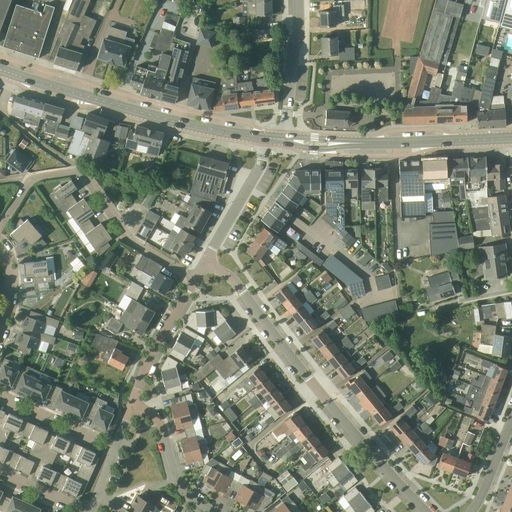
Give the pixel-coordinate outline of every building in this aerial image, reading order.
[(0,0),(0,31),(0,30),(11,0),(0,0)] [(59,48),(54,63),(77,70),(85,46),(80,44),(84,37),(88,39),(97,21),(84,15),(91,0),(74,0),(58,38),(62,40),(59,48)] [(447,0),(436,0),(420,57),(419,58),(439,63),(446,65),(460,18),(464,5),(447,0)] [(487,0),(482,18),(500,23),(506,0),(487,0)] [(511,0),(506,0),(499,28),(511,31),(511,0)] [(272,11),(272,2),(257,2),(248,2),(248,15),(257,15),(257,16),(272,15),(272,11)] [(17,4),(3,47),(39,58),(55,7),(46,4),(43,13),(17,4)] [(344,13),(344,5),(333,6),(333,11),(321,12),(321,27),(336,26),(335,17),(344,16),(344,13)] [(122,45),(126,32),(110,27),(106,40),(104,39),(98,57),(108,60),(107,62),(114,64),(115,62),(124,65),(127,57),(129,57),(132,48),(122,45)] [(173,38),(175,32),(161,28),(155,49),(163,51),(158,67),(149,64),(148,69),(137,66),(134,74),(133,73),(130,86),(142,89),(141,94),(160,100),(171,56),(167,54),(170,45),(173,38)] [(197,44),(212,48),(216,32),(201,28),(197,44)] [(192,44),(173,38),(170,45),(167,54),(171,56),(160,100),(176,104),(180,86),(192,44)] [(337,48),(337,38),(336,38),(322,38),(323,55),(338,54),(341,53),(342,61),(355,60),(354,48),(337,48)] [(489,47),(478,44),(476,53),(487,56),(489,47)] [(415,74),(419,58),(420,57),(410,57),(410,74),(415,74)] [(403,124),(414,124),(425,124),(424,101),(414,102),(415,98),(420,99),(427,72),(436,75),(439,63),(419,58),(415,74),(402,116),(403,124)] [(478,128),(487,128),(486,106),(490,106),(490,105),(495,81),(498,71),(488,69),(483,92),(478,108),(477,112),(478,128)] [(187,105),(195,106),(194,108),(201,109),(202,108),(209,110),(210,108),(214,109),(222,77),(195,71),(187,105)] [(435,104),(436,123),(455,123),(454,105),(459,105),(464,87),(463,87),(467,73),(458,71),(450,104),(437,104),(435,104)] [(214,109),(214,111),(224,110),(239,108),(237,93),(236,83),(236,75),(227,76),(222,77),(214,109)] [(251,81),(236,83),(237,93),(239,108),(247,107),(255,106),(254,92),(253,87),(251,87),(251,81)] [(454,105),(455,123),(467,123),(466,105),(470,105),(478,108),(483,92),(464,87),(459,105),(454,105)] [(424,101),(425,124),(436,123),(435,104),(437,104),(442,89),(435,88),(431,101),(424,101)] [(274,89),(254,92),(255,106),(275,104),(274,89)] [(26,112),(30,99),(17,95),(11,114),(24,118),(26,112)] [(30,99),(26,112),(24,118),(32,121),(31,125),(38,127),(41,119),(42,116),(45,103),(30,99)] [(42,116),(41,119),(48,121),(45,132),(67,139),(71,127),(59,124),(64,109),(45,103),(42,116)] [(486,106),(487,128),(506,127),(505,104),(490,105),(490,106),(486,106)] [(350,112),(327,111),(326,111),(325,124),(325,125),(349,126),(350,125),(353,122),(354,117),(353,116),(351,113),(350,112)] [(106,129),(109,120),(88,113),(82,131),(86,132),(85,134),(92,137),(91,139),(84,158),(100,164),(109,140),(102,138),(105,129),(106,129)] [(116,124),(114,136),(126,138),(128,126),(116,124)] [(158,156),(164,134),(152,130),(137,126),(130,149),(137,150),(139,142),(148,144),(146,153),(158,156)] [(84,137),(77,155),(84,158),(91,139),(84,137)] [(28,143),(23,139),(19,145),(24,149),(28,143)] [(123,148),(126,141),(119,139),(117,145),(123,148)] [(16,151),(8,161),(22,172),(30,161),(16,151)] [(192,195),(211,201),(215,202),(217,195),(222,196),(225,186),(229,172),(226,171),(228,164),(220,161),(221,159),(208,156),(208,158),(201,156),(190,194),(192,195)] [(486,175),(486,165),(486,157),(467,158),(469,176),(469,182),(486,181),(486,179),(486,175)] [(447,177),(450,177),(465,176),(464,158),(447,159),(447,177)] [(450,188),(450,177),(447,177),(447,159),(423,160),(425,190),(450,188)] [(425,217),(425,190),(423,160),(399,161),(401,218),(411,217),(411,221),(418,221),(418,217),(425,217)] [(486,165),(486,175),(486,179),(494,179),(494,190),(504,190),(504,178),(503,163),(495,164),(486,165)] [(160,168),(152,164),(148,172),(156,176),(160,168)] [(374,169),(375,187),(381,187),(381,194),(379,194),(380,201),(389,201),(387,169),(384,169),(384,168),(374,169)] [(310,170),(304,170),(295,170),(287,181),(287,182),(305,195),(306,195),(305,195),(307,193),(310,192),(310,193),(311,193),(311,192),(320,192),(320,193),(321,193),(320,169),(320,170),(310,170)] [(343,170),(344,187),(350,187),(350,198),(358,198),(357,169),(343,170)] [(369,187),(375,187),(374,169),(365,169),(365,170),(361,170),(362,202),(371,202),(371,194),(369,195),(369,187)] [(343,170),(330,170),(325,170),(326,212),(326,213),(330,217),(335,221),(340,225),(344,230),(343,170)] [(63,187),(61,185),(54,190),(64,205),(74,198),(71,193),(77,188),(72,181),(63,187)] [(472,232),(490,230),(487,197),(486,181),(469,182),(464,182),(467,205),(472,232)] [(305,195),(287,182),(289,183),(282,192),(298,204),(299,204),(298,204),(305,195),(305,196),(305,195)] [(298,204),(298,205),(298,204),(282,192),(282,193),(276,201),(275,201),(275,202),(275,203),(276,202),(291,214),(292,213),(298,204)] [(206,209),(211,201),(192,195),(187,204),(182,201),(179,207),(190,213),(206,222),(211,212),(206,209)] [(510,233),(505,195),(487,197),(490,230),(491,230),(492,235),(510,233)] [(89,206),(84,198),(78,203),(74,198),(64,205),(59,208),(63,214),(68,210),(73,217),(89,206)] [(143,206),(150,209),(152,206),(151,203),(146,200),(143,206)] [(268,210),(285,223),(285,222),(291,214),(276,202),(275,203),(269,210),(268,210)] [(95,213),(89,206),(73,217),(82,230),(92,223),(88,218),(95,213)] [(146,216),(157,222),(160,216),(149,210),(146,216)] [(284,223),(285,223),(268,210),(268,211),(262,219),(261,220),(278,232),(278,231),(284,223)] [(459,250),(457,238),(453,211),(432,212),(433,224),(429,224),(431,256),(459,250)] [(206,222),(190,213),(187,219),(181,215),(175,225),(181,229),(182,228),(192,234),(195,229),(200,232),(206,222)] [(326,213),(322,218),(326,222),(330,217),(326,213)] [(143,221),(154,227),(157,222),(146,216),(143,221)] [(330,217),(326,222),(331,226),(335,221),(330,217)] [(12,235),(14,238),(18,243),(25,237),(27,240),(26,240),(27,241),(27,240),(31,244),(30,245),(31,245),(46,233),(41,228),(42,227),(41,227),(38,224),(35,227),(28,219),(24,222),(21,219),(16,226),(18,228),(11,234),(12,235),(11,236),(12,235)] [(335,221),(331,226),(336,230),(340,225),(335,221)] [(90,242),(107,230),(102,223),(95,228),(92,223),(82,230),(90,242)] [(340,225),(336,230),(340,234),(344,230),(340,225)] [(182,228),(181,229),(179,234),(172,230),(169,235),(192,247),(194,243),(192,242),(195,236),(192,234),(182,228)] [(256,240),(267,248),(271,242),(283,251),(287,245),(276,236),(264,228),(256,240)] [(112,238),(107,230),(90,242),(100,256),(111,246),(107,241),(112,238)] [(355,239),(347,233),(343,239),(350,245),(355,239)] [(192,247),(169,235),(167,239),(161,250),(171,256),(174,250),(184,256),(187,250),(189,251),(192,247)] [(457,238),(459,250),(474,247),(473,236),(457,238)] [(35,245),(40,250),(47,244),(42,239),(35,245)] [(262,256),(267,248),(256,240),(247,252),(258,260),(264,267),(268,263),(262,256)] [(299,242),(296,247),(301,251),(304,246),(299,242)] [(505,244),(499,245),(480,247),(481,256),(484,256),(487,279),(496,278),(496,279),(498,278),(498,277),(506,276),(505,262),(508,262),(505,244)] [(304,246),(301,251),(306,254),(309,250),(304,246)] [(298,250),(293,255),(302,262),(306,257),(298,250)] [(309,250),(306,254),(311,258),(314,254),(309,250)] [(314,254),(311,258),(315,262),(319,258),(314,254)] [(104,255),(100,263),(111,269),(116,262),(104,255)] [(369,259),(365,255),(359,262),(363,266),(369,259)] [(319,258),(315,262),(320,266),(324,261),(319,258)] [(172,280),(155,271),(159,265),(148,259),(141,271),(143,272),(138,281),(150,288),(151,286),(165,294),(172,280)] [(47,261),(24,263),(24,264),(23,265),(24,265),(26,275),(34,274),(34,277),(35,277),(36,283),(35,283),(35,284),(54,282),(53,275),(54,275),(54,274),(53,274),(53,270),(48,271),(47,261)] [(73,267),(72,269),(75,273),(84,266),(80,261),(73,267)] [(438,277),(428,280),(431,287),(425,289),(429,302),(456,294),(452,282),(460,280),(457,269),(437,275),(438,277)] [(332,279),(327,272),(321,277),(326,284),(332,279)] [(94,278),(85,273),(80,283),(89,287),(94,278)] [(385,289),(392,287),(389,274),(382,276),(385,289)] [(283,303),(298,291),(294,285),(301,279),(297,275),(275,293),(283,303)] [(382,276),(375,278),(378,291),(385,289),(382,276)] [(359,296),(366,294),(363,281),(356,283),(359,296)] [(125,310),(133,314),(148,323),(154,312),(136,301),(143,288),(133,282),(125,295),(131,299),(125,310)] [(356,283),(349,284),(352,297),(359,296),(356,283)] [(291,313),(302,305),(306,301),(314,295),(313,295),(310,290),(302,296),(298,291),(283,303),(291,313)] [(316,298),(314,295),(306,301),(310,305),(317,299),(316,298)] [(338,310),(348,302),(343,297),(334,304),(338,310)] [(392,315),(399,313),(395,300),(389,302),(392,315)] [(511,301),(482,306),(482,308),(474,309),(476,322),(484,321),(483,314),(496,312),(498,319),(507,317),(507,320),(511,319),(511,301)] [(382,303),(385,316),(392,315),(389,302),(382,303)] [(375,305),(379,318),(385,316),(382,303),(375,305)] [(310,315),(302,305),(291,313),(299,323),(310,315)] [(354,312),(349,305),(340,313),(345,319),(350,316),(354,312)] [(369,307),(372,320),(379,318),(375,305),(369,307)] [(369,307),(362,309),(365,321),(372,320),(369,307)] [(205,311),(206,327),(214,326),(216,329),(226,321),(227,320),(219,310),(210,311),(209,310),(205,311)] [(22,327),(26,328),(43,334),(43,333),(46,324),(57,328),(60,321),(31,311),(28,320),(25,318),(22,327)] [(206,327),(205,311),(196,311),(196,312),(192,312),(185,324),(197,331),(199,328),(206,327)] [(314,320),(310,315),(299,323),(307,333),(330,315),(326,311),(319,317),(319,316),(314,320)] [(141,334),(148,323),(133,314),(127,326),(141,334)] [(116,334),(123,323),(112,317),(106,328),(116,334)] [(326,326),(327,326),(330,331),(337,325),(334,321),(333,320),(326,326)] [(236,333),(226,321),(216,329),(207,336),(211,340),(217,335),(223,343),(236,333)] [(483,353),(492,354),(509,356),(511,337),(495,335),(496,326),(482,325),(480,344),(477,351),(483,353)] [(182,332),(177,340),(198,352),(200,348),(193,344),(196,341),(195,340),(198,335),(185,327),(182,333),(182,332)] [(43,334),(26,328),(23,336),(19,334),(16,343),(20,344),(32,348),(37,350),(41,340),(54,345),(56,338),(43,333),(43,334)] [(320,349),(330,340),(322,330),(312,339),(320,349)] [(84,332),(75,331),(74,339),(83,340),(84,332)] [(102,359),(108,362),(122,369),(128,358),(121,354),(122,352),(116,349),(119,342),(97,334),(92,346),(105,352),(102,359)] [(335,337),(330,340),(320,349),(328,359),(343,346),(350,341),(347,337),(340,342),(335,337)] [(198,352),(177,340),(172,348),(173,349),(170,354),(183,362),(186,356),(189,353),(195,357),(198,352)] [(350,341),(343,346),(328,359),(336,369),(347,360),(352,356),(347,351),(347,350),(353,345),(350,341)] [(78,346),(69,343),(67,349),(75,352),(78,346)] [(32,348),(20,344),(17,350),(30,354),(32,348)] [(224,361),(219,354),(193,375),(199,382),(200,382),(200,381),(216,368),(225,380),(240,368),(252,359),(242,346),(230,355),(224,361)] [(217,354),(213,349),(206,355),(210,360),(217,354)] [(394,356),(390,351),(382,358),(386,363),(394,356)] [(161,372),(164,380),(179,376),(178,371),(176,366),(179,362),(168,356),(161,369),(162,372),(161,372)] [(350,364),(347,360),(336,369),(344,379),(366,361),(363,357),(356,362),(355,360),(350,364)] [(12,386),(14,381),(19,371),(18,371),(11,368),(14,362),(5,358),(0,369),(0,370),(2,371),(0,374),(0,380),(2,381),(1,382),(10,386),(10,385),(12,386)] [(481,365),(488,368),(490,363),(483,360),(482,360),(480,365),(481,365)] [(398,361),(390,368),(394,372),(402,366),(398,361)] [(485,375),(492,378),(502,382),(507,369),(490,363),(488,368),(485,375)] [(256,386),(267,377),(258,367),(236,385),(240,389),(246,385),(250,390),(256,386)] [(19,371),(14,381),(19,383),(17,388),(21,390),(21,391),(30,395),(37,379),(25,374),(26,371),(19,368),(18,371),(19,371)] [(454,370),(452,377),(457,379),(460,372),(454,370)] [(352,389),(357,394),(367,386),(365,383),(372,378),(366,371),(351,383),(349,381),(345,384),(350,390),(352,389)] [(186,374),(179,376),(164,380),(166,389),(167,389),(168,395),(183,391),(181,385),(182,385),(181,381),(188,379),(188,378),(186,374)] [(472,385),(487,391),(497,395),(502,382),(492,378),(485,375),(482,383),(474,380),(472,385)] [(256,386),(260,391),(264,396),(275,387),(267,377),(256,386)] [(37,379),(30,395),(40,399),(44,401),(46,395),(52,398),(58,385),(51,383),(50,385),(37,379)] [(198,383),(191,385),(193,391),(199,389),(198,383)] [(58,385),(52,398),(57,400),(55,406),(59,407),(58,408),(68,412),(75,397),(63,392),(64,388),(58,385)] [(371,391),(367,386),(357,394),(361,401),(359,402),(363,406),(382,391),(378,385),(371,391)] [(479,394),(476,401),(482,404),(493,408),(497,395),(487,391),(472,385),(470,390),(479,394)] [(275,387),(264,396),(272,406),(283,397),(275,387)] [(386,396),(382,391),(363,406),(366,410),(368,408),(373,415),(383,406),(379,401),(386,396)] [(252,405),(259,399),(255,395),(248,401),(252,405)] [(171,406),(174,417),(198,411),(196,404),(187,406),(184,396),(171,400),(173,406),(171,406)] [(432,405),(438,400),(435,397),(435,396),(428,402),(429,403),(432,406),(432,405)] [(75,397),(68,412),(77,416),(78,416),(82,418),(84,413),(89,415),(95,404),(89,401),(88,403),(75,397)] [(95,404),(89,415),(95,418),(93,423),(97,425),(96,425),(105,429),(106,429),(109,423),(111,424),(115,415),(104,410),(108,401),(98,397),(95,404)] [(272,406),(267,410),(272,415),(265,421),(269,425),(291,407),(283,397),(272,406)] [(263,403),(259,399),(252,405),(256,410),(263,403)] [(225,400),(220,405),(224,410),(229,405),(225,400)] [(482,404),(476,401),(474,401),(471,408),(465,406),(463,411),(488,421),(493,408),(482,404)] [(400,403),(393,408),(396,412),(403,407),(400,403)] [(239,425),(255,412),(250,406),(237,416),(229,406),(223,411),(232,421),(234,419),(239,425)] [(387,411),(383,406),(373,415),(381,425),(391,416),(387,411)] [(417,411),(413,406),(390,426),(399,436),(409,427),(405,422),(417,411)] [(214,408),(210,411),(209,412),(213,416),(218,412),(214,408)] [(198,411),(174,417),(177,429),(184,427),(185,433),(194,430),(191,420),(200,417),(198,411)] [(295,413),(272,431),(277,437),(290,427),(293,431),(304,423),(295,413)] [(23,435),(29,423),(9,414),(8,417),(4,416),(0,424),(0,435),(7,439),(11,430),(23,435)] [(425,422),(426,423),(428,426),(434,420),(434,419),(431,416),(425,422)] [(428,426),(425,422),(418,428),(417,427),(413,431),(409,427),(399,436),(407,445),(417,436),(422,432),(428,426)] [(29,423),(23,435),(36,441),(32,450),(43,455),(53,434),(52,434),(51,438),(47,436),(49,432),(29,423)] [(231,428),(227,423),(221,428),(225,433),(231,428)] [(304,423),(293,431),(288,435),(292,441),(286,446),(285,445),(275,452),(280,459),(290,451),(297,445),(312,433),(304,423)] [(432,430),(428,426),(422,432),(425,436),(432,430)] [(194,430),(185,433),(187,439),(180,441),(184,452),(207,445),(206,438),(197,441),(194,430)] [(468,431),(463,443),(469,446),(474,434),(468,431)] [(229,441),(234,437),(235,436),(231,432),(225,437),(229,441)] [(245,437),(248,441),(254,437),(250,433),(245,437)] [(312,433),(297,445),(290,451),(293,455),(305,445),(309,451),(320,443),(312,433)] [(53,434),(43,455),(54,460),(58,451),(71,457),(76,444),(57,435),(55,439),(51,437),(53,434)] [(7,439),(0,435),(0,461),(9,466),(15,453),(3,447),(7,439)] [(426,446),(417,436),(407,445),(416,455),(426,446)] [(243,442),(238,437),(232,443),(236,448),(243,442)] [(447,439),(444,447),(450,449),(454,441),(447,439)] [(432,441),(426,446),(416,455),(425,464),(426,463),(435,455),(434,454),(436,453),(438,448),(432,441)] [(320,443),(309,451),(305,455),(310,461),(303,467),(306,471),(328,453),(320,443)] [(76,444),(71,457),(83,463),(79,472),(91,477),(99,458),(98,459),(94,457),(96,453),(76,444)] [(207,445),(184,452),(187,464),(193,462),(195,468),(205,465),(203,459),(202,455),(209,452),(207,445)] [(43,455),(32,450),(28,459),(15,453),(9,466),(29,475),(31,471),(34,473),(33,476),(43,455)] [(452,471),(457,458),(443,453),(438,466),(452,471)] [(457,458),(452,471),(466,477),(474,455),(469,453),(466,462),(457,458)] [(54,460),(43,455),(33,476),(34,476),(35,473),(39,474),(37,478),(57,487),(63,475),(50,469),(54,460)] [(438,456),(435,455),(426,463),(434,465),(438,456)] [(330,484),(349,469),(343,461),(343,462),(339,457),(327,467),(331,471),(330,472),(333,475),(327,480),(330,484)] [(203,481),(214,487),(226,466),(220,462),(216,469),(212,467),(211,467),(206,464),(201,472),(207,476),(203,481)] [(226,466),(214,487),(224,493),(228,487),(233,490),(235,487),(238,482),(228,476),(232,469),(226,466)] [(262,472),(258,468),(254,472),(258,476),(262,472)] [(305,476),(310,484),(321,477),(316,469),(305,476)] [(349,469),(330,484),(334,488),(339,483),(342,486),(343,485),(347,490),(358,481),(354,476),(355,476),(349,469)] [(277,478),(282,485),(292,477),(287,470),(277,478)] [(82,496),(91,477),(79,472),(75,480),(63,475),(57,487),(76,496),(78,493),(82,495),(81,495),(82,496)] [(272,477),(263,472),(261,477),(270,482),(272,477)] [(238,482),(235,487),(233,490),(238,493),(235,499),(245,505),(257,483),(250,479),(246,486),(238,482)] [(308,487),(303,480),(298,485),(303,491),(308,487)] [(257,483),(245,505),(256,511),(257,508),(260,510),(272,500),(272,499),(275,493),(264,487),(257,483)] [(350,504),(344,509),(345,511),(349,511),(366,499),(360,492),(356,487),(344,497),(350,504)] [(134,511),(151,511),(155,506),(152,504),(154,499),(144,493),(141,498),(138,496),(132,506),(136,508),(134,511)] [(329,500),(323,493),(319,497),(324,504),(329,500)] [(511,494),(508,493),(503,507),(511,509),(511,494)] [(5,499),(1,509),(7,511),(22,511),(27,502),(17,498),(17,499),(13,497),(11,502),(5,499)] [(272,511),(291,511),(298,507),(293,502),(287,507),(281,499),(280,498),(272,504),(276,509),(272,511)] [(366,499),(349,511),(373,511),(375,511),(371,506),(372,506),(366,499)] [(27,502),(22,511),(38,511),(40,509),(36,507),(27,502)]
